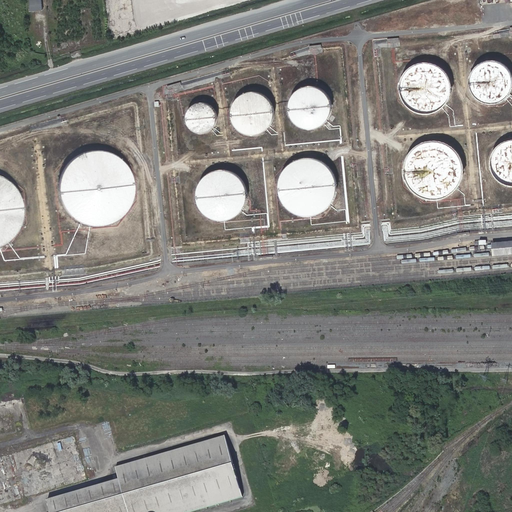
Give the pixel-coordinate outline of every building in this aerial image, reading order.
[(43,10),(42,0),(30,0),(32,11),(43,10)] [(389,38),(389,46),(400,46),(400,38),(389,38)] [(472,85),(474,89),(475,91),(477,94),(478,95),(481,97),(483,98),(485,100),(488,100),(490,101),(493,101),(495,101),(498,100),(501,100),(503,98),(507,95),(509,93),(511,91),(511,89),(511,88),(511,71),(510,69),(508,66),(505,63),(502,61),(498,60),(494,59),(490,59),(486,60),(482,62),(479,64),(476,67),(474,70),(473,74),(472,78),(472,82),(472,85)] [(449,95),(450,92),(451,90),(451,85),(451,83),(451,78),(450,76),(449,74),(448,72),(445,68),(441,65),(439,63),(435,61),(433,61),(430,60),(426,60),(424,60),(422,61),(419,61),(416,63),(413,65),(410,67),(408,69),(406,72),(405,75),(404,78),(403,82),(403,85),(403,89),(404,92),(405,95),(407,98),(409,100),(412,103),(414,105),(417,106),(421,107),(424,108),(425,108),(426,108),(427,108),(429,108),(432,108),(435,107),(439,105),(441,104),(444,101),(446,99),(449,95)] [(165,94),(183,91),(182,82),(163,86),(165,94)] [(315,87),(308,87),(301,89),(295,93),(291,99),(289,105),(290,112),(293,119),(297,124),(303,128),(310,129),(317,128),(323,125),(328,120),(331,113),(332,106),(330,99),(327,93),(321,89),(315,87)] [(267,129),(270,125),(271,124),(273,121),(274,118),(274,116),(275,114),(275,111),(274,107),(273,104),(271,101),(269,98),(268,97),(265,95),(261,92),(256,91),(251,91),(246,92),(241,94),(238,97),(234,101),(232,106),(232,111),(232,116),(233,120),(236,125),(239,129),(243,131),(248,133),(253,134),(258,133),(262,132),(267,129)] [(206,104),(202,103),(197,104),(194,107),(191,110),(190,114),(190,118),(191,123),(194,126),(197,128),(202,129),(206,129),(210,127),(213,124),(215,121),(216,116),(215,112),(213,108),(210,105),(206,104)] [(495,173),(498,177),(499,179),(502,181),(506,182),(509,183),(511,183),(511,182),(511,139),(510,139),(505,140),(501,143),(497,146),(494,150),(492,154),(491,159),(491,164),(492,169),(495,173)] [(427,142),(425,142),(424,143),(421,144),(418,146),(415,149),(412,153),(411,155),(410,158),(409,159),(408,162),(408,166),(408,169),(408,174),(409,176),(410,181),(412,183),(414,186),(415,187),(417,189),(420,192),(425,194),(427,195),(429,196),(430,196),(432,196),(434,196),(436,196),(439,196),(445,195),(448,194),(453,191),(455,189),(458,186),(459,185),(461,181),(462,178),(463,175),(464,172),(464,169),(464,166),(463,162),(462,159),(461,156),(460,153),(458,151),(455,148),(453,146),(450,144),(447,143),(444,142),(441,141),(438,140),(435,140),(431,141),(428,141),(427,142)] [(68,169),(66,173),(65,180),(64,187),(65,195),(68,201),(71,207),(76,213),(82,217),(88,220),(95,222),(102,223),(109,222),(116,220),(122,217),(128,213),(133,207),(136,201),(138,194),(140,187),(139,180),(137,173),(134,167),(132,163),(130,160),(127,157),(123,155),(120,152),(116,151),(112,149),(108,148),(104,148),(100,148),(96,148),(92,149),(88,150),(85,152),(81,154),(78,157),(75,159),(72,162),(70,166),(68,169)] [(279,192),(280,194),(281,198),(283,201),(285,204),(288,207),(291,210),(294,212),(298,213),(301,214),(305,215),(309,215),(313,214),(317,213),(320,212),(324,210),(327,207),(330,204),(332,201),(334,198),(335,194),(336,190),(336,187),(336,183),(335,178),(334,176),(332,172),(330,168),(327,165),(326,164),(324,163),(322,162),(318,160),(314,158),(310,158),(307,158),(303,158),(301,158),(297,159),(293,161),(289,164),(288,165),(286,167),(285,168),(283,171),(282,173),(281,176),(279,181),(279,187),(279,190),(279,192)] [(20,178),(14,172),(12,170),(9,169),(7,168),(4,166),(0,165),(0,238),(7,236),(15,231),(21,225),(25,218),(28,210),(29,201),(28,193),(25,185),(20,178)] [(209,174),(205,177),(202,181),(199,186),(198,191),(197,196),(198,202),(200,207),(203,211),(207,215),(212,217),(217,219),(222,220),(227,219),(232,217),(237,215),(241,211),(244,206),(246,202),(247,196),(247,191),(245,186),(244,183),(241,179),(240,178),(238,176),(236,175),(234,173),(230,172),(227,171),(225,170),(220,170),(218,171),(216,171),(213,172),(211,173),(209,174)] [(246,496),(231,448),(228,437),(119,468),(123,479),(50,500),(53,511),(52,511),(189,511),(195,510),(246,496)]
